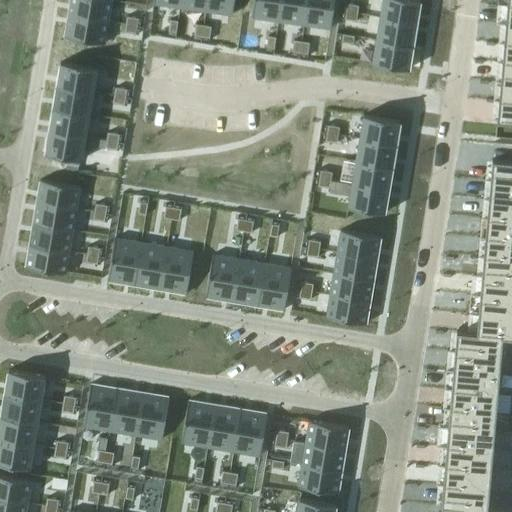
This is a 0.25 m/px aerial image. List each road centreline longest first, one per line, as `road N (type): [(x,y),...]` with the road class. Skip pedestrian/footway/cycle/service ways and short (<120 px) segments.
road 1 (residential): [(410,347),(6,282)]
road 2 (residential): [(0,352),(399,415)]
road 3 (residential): [(410,347),(465,0)]
road 4 (residential): [(27,164),(51,0)]
